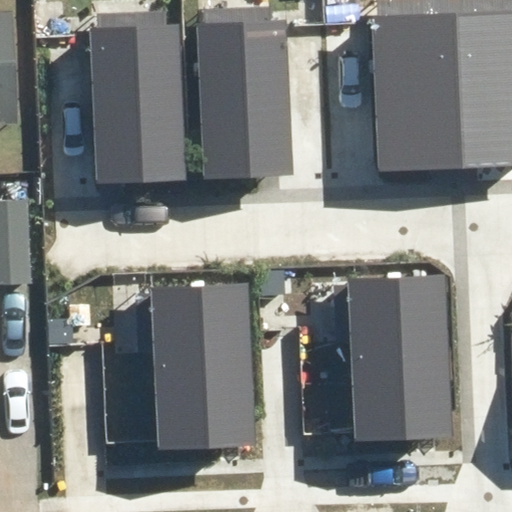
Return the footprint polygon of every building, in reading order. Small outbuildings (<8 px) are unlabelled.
[(214,0),(195,0),(199,167),(297,165),(293,0),(214,0)] [(511,0),(444,5),(455,156),(511,151),(511,0)] [(368,11),(378,161),(455,156),(444,5),(368,11)] [(0,7),(0,113),(19,113),(12,7),(0,7)] [(82,10),(85,176),(184,174),(180,8),(82,10)] [(345,266),(350,432),(448,429),(443,263),(345,266)] [(146,273),(151,439),(249,436),(244,270),(146,273)]
